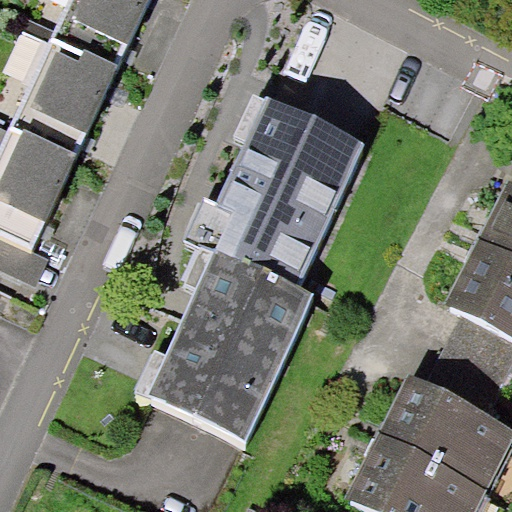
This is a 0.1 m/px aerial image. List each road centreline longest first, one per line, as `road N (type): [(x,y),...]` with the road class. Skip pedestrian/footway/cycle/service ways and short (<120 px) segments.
road 1 (residential): [(0,480),(224,0)]
road 2 (residential): [(353,0),(511,79)]
